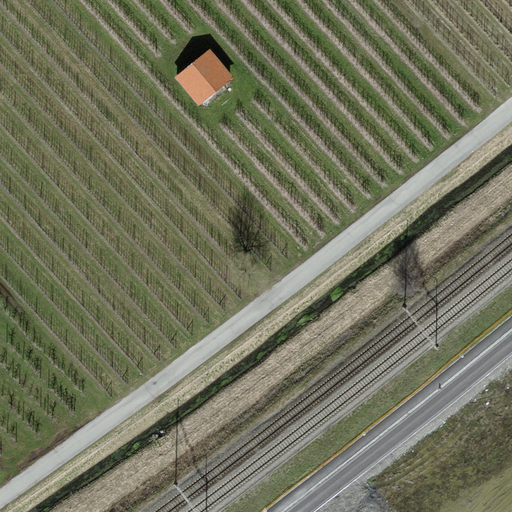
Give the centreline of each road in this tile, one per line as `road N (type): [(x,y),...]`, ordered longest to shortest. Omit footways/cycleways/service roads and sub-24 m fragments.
road 1 (track): [(511,109),(137,402),(0,497)]
road 2 (tertiary): [(300,511),(511,345)]
